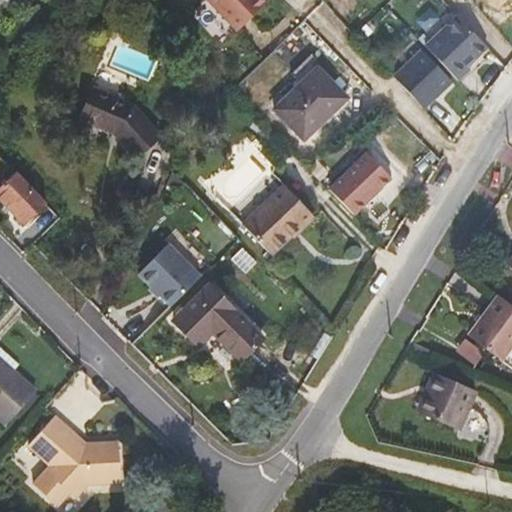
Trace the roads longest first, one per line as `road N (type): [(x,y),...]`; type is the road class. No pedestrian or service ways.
road 1 (residential): [(305,445),(511,123)]
road 2 (residential): [(0,249),(257,511)]
road 3 (residential): [(305,445),(511,489)]
